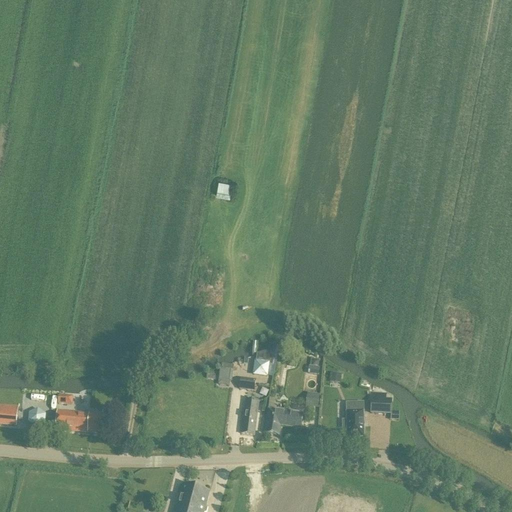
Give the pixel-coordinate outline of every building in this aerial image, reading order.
[(215,195),(229,197),(232,185),(218,182),(215,195)] [(187,340),(197,342),(202,317),(192,315),(187,340)] [(473,323),(449,319),(445,344),(469,349),(473,323)] [(256,363),(254,376),(267,377),(269,365),(272,365),(276,350),(257,355),(257,358),(256,363)] [(332,374),(331,382),(340,383),(341,375),(332,374)] [(240,390),(254,392),(256,381),(241,379),(240,390)] [(320,396),(307,394),(305,407),(318,409),(320,396)] [(58,405),(66,405),(67,397),(59,397),(58,405)] [(372,400),(371,414),(391,415),(392,402),(372,400)] [(241,435),(255,437),(259,403),(246,401),(244,413),(242,415),(242,417),(243,419),(241,435)] [(278,410),(285,412),(286,403),(279,402),(278,410)] [(343,430),(347,430),(348,439),(364,438),(364,416),(363,405),(347,405),(347,416),(347,421),(343,421),(343,430)] [(0,425),(16,427),(18,408),(0,406),(0,425)] [(269,411),(265,435),(279,437),(281,424),(301,427),(303,416),(269,411)] [(48,421),(47,418),(45,415),(43,413),(39,412),(35,412),(32,414),(30,417),(29,420),(29,422),(30,424),(31,427),(34,429),(38,430),(41,430),(45,428),(46,427),(47,425),(48,421)] [(58,412),(56,431),(103,435),(104,416),(98,416),(98,414),(97,412),(93,412),(91,413),(91,415),(58,412)] [(210,493),(183,486),(175,511),(207,511),(208,509),(206,507),(210,493)]
